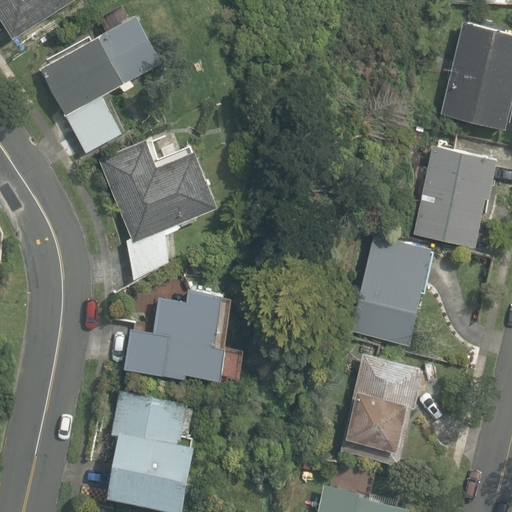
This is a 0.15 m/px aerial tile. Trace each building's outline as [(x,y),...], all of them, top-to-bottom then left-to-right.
[(0,0),(0,23),(11,39),(64,0),(0,0)] [(123,90),(134,84),(130,77),(163,59),(137,11),(39,64),(85,149),(120,130),(101,93),(119,83),(123,90)] [(511,89),(511,30),(464,19),(440,114),(502,130),(511,89)] [(156,138),(104,159),(135,235),(125,239),(139,276),(178,260),(167,232),(184,226),(181,217),(219,202),(197,145),(164,158),(156,138)] [(493,155),(433,143),(415,231),(475,243),(493,155)] [(427,252),(372,239),(351,334),(405,347),(427,252)] [(184,298),(153,297),(152,332),(121,331),(120,363),(222,366),(225,292),(184,291),(184,298)] [(416,355),(357,342),(338,433),(397,445),(416,355)] [(186,404),(115,391),(108,431),(120,434),(108,494),(179,507),(193,431),(182,429),(186,404)] [(404,511),(407,502),(326,482),(317,511),(404,511)]
